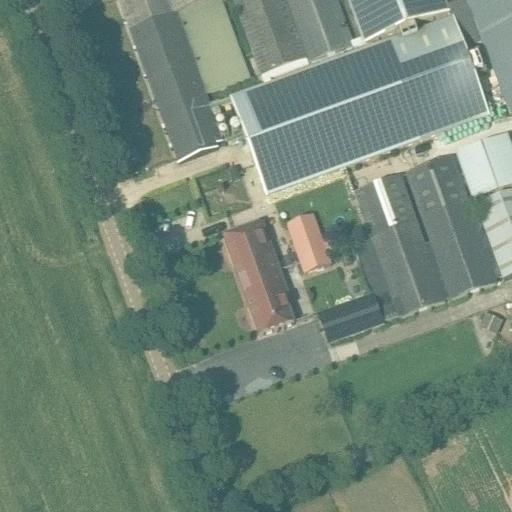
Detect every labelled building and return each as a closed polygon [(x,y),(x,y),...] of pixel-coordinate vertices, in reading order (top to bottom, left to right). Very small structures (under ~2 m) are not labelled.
[(117,0),(177,161),(214,147),(223,144),(215,122),(213,116),(211,113),(209,107),(206,98),(250,83),(221,0),(230,0),(260,80),(270,77),(304,64),(307,63),(283,0),(117,0)] [(335,0),(283,0),(307,63),(309,68),(354,51),(335,0)] [(444,0),(347,0),(365,46),(399,33),(401,38),(417,32),(415,27),(449,15),(444,0)] [(511,0),(466,0),(467,0),(447,7),(449,15),(451,20),(452,20),(464,50),(483,43),(511,119),(511,0)] [(219,103),(209,107),(211,113),(232,105),(266,200),(422,144),(490,120),(475,80),(487,75),(478,52),(466,56),(464,50),(452,20),(451,20),(417,32),(401,38),(386,44),(272,85),(219,104),(219,103)] [(126,154),(129,163),(138,159),(135,150),(126,154)] [(452,161),(405,177),(421,221),(419,222),(449,305),(498,288),(496,283),(481,239),(452,161)] [(227,172),(232,184),(240,181),(236,169),(227,172)] [(401,178),(353,196),(369,241),(398,322),(399,323),(449,305),(419,222),(417,223),(401,178)] [(511,195),(476,208),(486,237),(501,281),(502,283),(511,280),(511,195)] [(263,226),(224,239),(260,339),(294,327),(287,307),(291,305),(263,226)] [(318,230),(291,239),(301,266),(328,257),(327,256),(337,253),(333,240),(323,243),(318,230)] [(371,300),(318,318),(328,346),(382,327),(398,322),(369,241),(352,247),(371,300)] [(486,316),(480,330),(497,338),(503,323),(486,316)] [(367,450),(347,460),(353,473),(373,463),(367,450)]
